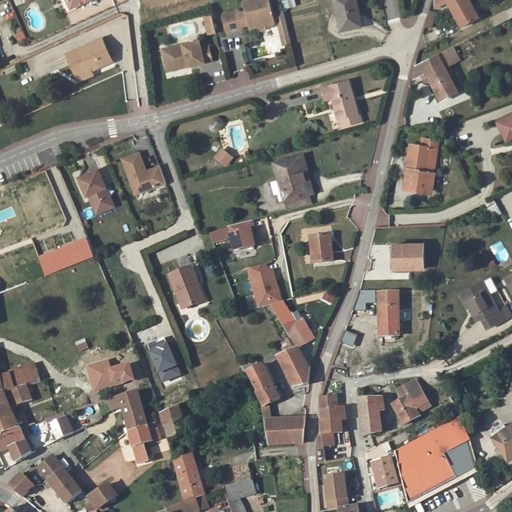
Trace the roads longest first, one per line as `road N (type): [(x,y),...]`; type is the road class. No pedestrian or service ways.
road 1 (residential): [(408,46),(350,291),(318,376)]
road 2 (residential): [(400,43),(145,121)]
road 3 (residential): [(145,121),(56,137),(0,162)]
road 4 (residential): [(348,384),(367,511)]
road 5 (residential): [(145,121),(133,0)]
